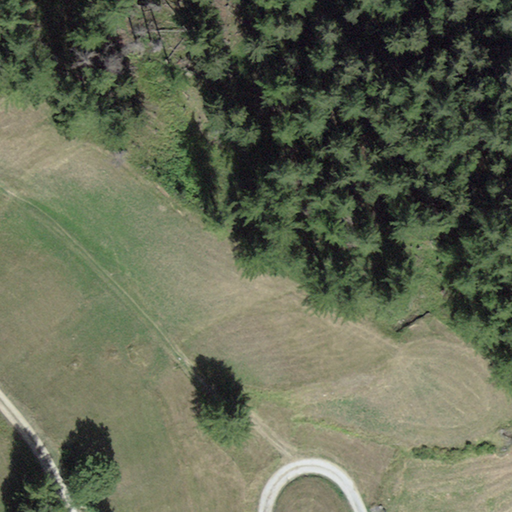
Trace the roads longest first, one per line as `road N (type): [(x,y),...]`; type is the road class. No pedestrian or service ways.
road 1 (track): [(267,511),(288,473),(308,462),(326,468),(358,511)]
road 2 (track): [(0,402),(35,444),(70,511)]
